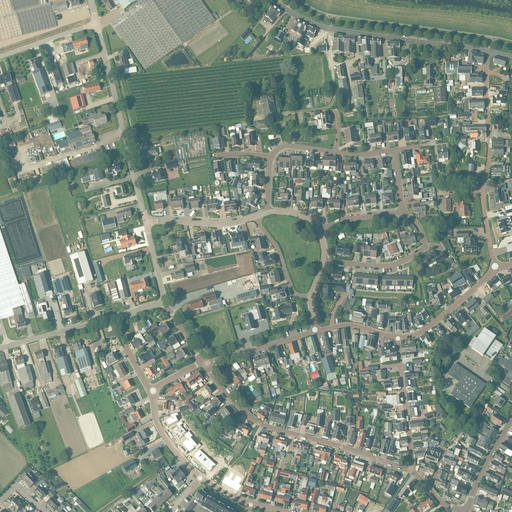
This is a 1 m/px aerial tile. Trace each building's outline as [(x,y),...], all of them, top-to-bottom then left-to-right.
[(0,0),(0,40),(0,42),(56,27),(50,3),(47,4),(45,0),(0,0)] [(112,0),(106,5),(110,11),(120,4),(124,11),(126,13),(122,16),(110,24),(108,25),(110,28),(112,27),(121,40),(123,39),(145,70),(215,21),(200,0),(112,0)] [(58,12),(67,9),(66,3),(52,7),(53,13),(58,12)] [(277,18),(278,19),(282,13),(273,6),(269,11),(270,12),(265,17),(272,23),(277,18)] [(297,20),(291,31),(301,37),(307,26),(297,20)] [(314,36),(316,30),(306,27),(304,33),(298,45),(303,48),(307,41),(305,40),(307,37),(309,38),(310,39),(312,40),(314,39),(314,37),(314,36)] [(241,36),(245,40),(252,33),(249,30),(241,36)] [(279,32),(275,38),(280,41),(284,34),(279,32)] [(343,38),(334,37),(333,53),(343,54),(343,38)] [(345,38),(344,54),(353,55),(354,39),(345,38)] [(63,46),(65,52),(74,49),(81,47),(82,50),(87,49),(87,46),(88,45),(86,39),(63,46)] [(369,39),(358,40),(359,54),(370,53),(369,39)] [(381,41),(371,40),(371,58),(379,59),(379,56),(381,54),(381,41)] [(394,58),(394,62),(400,62),(399,43),(387,43),(388,58),(394,58)] [(48,68),(53,66),(47,50),(42,52),(48,68)] [(119,57),(122,68),(129,66),(126,56),(128,55),(127,51),(120,53),(121,57),(119,57)] [(475,64),(483,65),(484,55),(469,53),(467,64),(474,65),(475,64)] [(504,67),(506,60),(495,57),(493,64),(504,67)] [(37,59),(30,62),(32,67),(33,67),(35,71),(32,72),(41,96),(50,93),(42,69),(40,69),(39,65),(39,64),(37,59)] [(458,75),(465,75),(471,75),(471,68),(458,68),(458,64),(449,64),(449,59),(448,59),(446,59),(446,64),(445,75),(458,75)] [(80,71),(94,67),(92,61),(78,65),(80,71)] [(62,66),(67,85),(75,83),(73,75),(75,74),(72,63),(62,66)] [(341,98),(343,111),(350,110),(349,102),(349,97),(348,90),(347,90),(346,80),(345,78),(344,78),(343,66),(337,67),(339,81),(338,82),(341,98)] [(62,83),(57,69),(51,71),(56,85),(62,83)] [(360,71),(362,83),(368,82),(367,78),(372,77),(371,70),(366,70),(367,73),(366,70),(360,71)] [(0,85),(8,83),(9,87),(12,86),(11,82),(9,74),(0,76),(0,85)] [(470,83),(470,84),(482,84),(482,76),(470,75),(470,76),(465,76),(465,83),(470,83)] [(6,88),(12,104),(20,101),(15,85),(12,86),(9,87),(6,88)] [(86,95),(100,91),(98,85),(84,88),(86,95)] [(354,101),(355,108),(365,107),(362,87),(351,88),(353,101),(354,101)] [(446,103),(446,88),(435,89),(436,104),(446,103)] [(68,92),(71,104),(83,101),(80,89),(68,92)] [(466,98),(471,98),(483,97),(482,89),(471,89),(471,94),(466,94),(466,98)] [(493,98),(493,105),(504,105),(504,98),(504,97),(507,97),(507,92),(499,92),(499,96),(501,96),(501,98),(493,98)] [(261,99),(265,117),(267,116),(266,114),(276,112),(272,96),(261,99)] [(483,112),(483,109),(484,109),(484,105),(463,106),(463,114),(470,114),(469,110),(478,110),(478,112),(483,112)] [(343,111),(345,119),(354,117),(354,115),(358,114),(357,109),(343,111)] [(321,121),(331,119),(330,114),(320,115),(320,112),(314,112),(314,116),(317,116),(318,118),(320,118),(321,121)] [(94,122),(96,127),(107,123),(104,116),(101,118),(99,114),(87,119),(89,124),(94,122)] [(319,127),(317,127),(318,130),(327,129),(327,126),(331,125),(331,119),(321,121),(318,121),(319,127)] [(435,119),(424,120),(425,128),(436,126),(435,119)] [(48,125),(51,131),(63,127),(61,121),(48,125)] [(257,130),(257,131),(268,129),(267,121),(256,122),(256,127),(255,127),(255,130),(257,130)] [(91,144),(95,143),(91,133),(89,126),(78,130),(79,131),(68,135),(69,138),(66,139),(67,141),(58,144),(61,155),(70,152),(76,150),(76,151),(92,146),(91,144)] [(345,132),(345,138),(356,137),(355,130),(360,130),(359,126),(351,127),(352,131),(345,132)] [(409,126),(409,130),(404,130),(406,142),(414,141),(414,137),(414,133),(416,133),(415,126),(409,126)] [(486,132),(485,126),(466,127),(466,128),(462,128),(462,133),(466,132),(466,138),(470,137),(470,133),(486,132)] [(420,134),(421,141),(429,140),(428,129),(419,130),(419,134),(420,134)] [(7,138),(10,137),(8,130),(5,131),(5,130),(0,131),(0,141),(8,139),(7,138)] [(369,136),(370,145),(372,145),(372,146),(376,146),(375,144),(376,144),(375,136),(374,130),(367,131),(367,137),(369,136)] [(383,130),(379,130),(380,135),(375,136),(376,144),(377,144),(377,146),(381,145),(381,144),(382,144),(381,136),(384,136),(384,134),(383,133),(383,130)] [(232,138),(233,147),(240,147),(239,140),(242,140),(241,131),(237,132),(237,137),(235,137),(235,135),(234,134),(231,134),(230,135),(230,138),(232,138)] [(173,137),(177,161),(208,156),(205,132),(173,137)] [(252,137),(246,138),(247,148),(254,147),(253,140),(256,140),(255,133),(251,133),(252,137)] [(353,144),(354,147),(362,146),(362,142),(357,143),(356,137),(345,138),(346,144),(353,144)] [(225,149),(223,139),(213,140),(214,150),(225,149)] [(143,159),(158,155),(157,148),(142,152),(143,159)] [(45,177),(103,157),(101,149),(95,151),(96,152),(69,162),(67,158),(57,162),(58,164),(52,166),(52,165),(41,169),(40,170),(41,176),(44,175),(45,177)] [(445,159),(445,162),(448,161),(447,150),(437,152),(438,160),(445,159)] [(416,155),(418,167),(430,165),(429,158),(424,158),(423,157),(422,154),(416,155)] [(411,166),(411,165),(410,155),(401,157),(403,166),(408,166),(409,170),(411,170),(411,178),(416,178),(415,169),(414,166),(411,166)] [(310,168),(317,168),(317,158),(310,158),(310,161),(306,161),(306,167),(310,167),(310,168)] [(319,170),(323,171),(323,170),(329,170),(330,158),(323,158),(323,163),(320,163),(319,170)] [(333,171),(335,172),(335,173),(340,173),(341,164),(335,164),(336,159),(330,158),(329,168),(333,168),(333,171)] [(376,169),(377,174),(382,174),(382,170),(387,169),(386,161),(378,161),(379,168),(376,169)] [(167,170),(177,167),(176,162),(166,164),(167,170)] [(242,171),(249,172),(250,169),(259,169),(260,162),(248,162),(248,166),(243,165),(242,171)] [(360,168),(361,176),(366,175),(366,170),(374,169),(373,162),(364,163),(365,168),(360,168)] [(235,174),(235,177),(239,177),(238,171),(235,171),(234,163),(227,163),(228,175),(235,174)] [(497,167),(491,167),(491,174),(511,173),(511,167),(507,167),(507,166),(503,167),(503,163),(497,163),(497,167)] [(214,165),(216,178),(220,178),(220,174),(222,173),(221,164),(214,165)] [(99,165),(91,167),(93,175),(95,182),(103,180),(99,165)] [(106,168),(108,176),(113,175),(112,173),(120,171),(118,165),(110,167),(106,168)] [(157,179),(158,182),(166,180),(164,171),(160,173),(159,171),(147,174),(149,181),(157,179)] [(252,182),(261,182),(262,177),(256,176),(256,173),(249,173),(249,176),(253,176),(252,182)] [(407,184),(408,191),(418,189),(417,185),(420,185),(420,179),(411,180),(411,183),(407,184)] [(261,182),(252,182),(249,182),(248,190),(255,192),(256,188),(261,188),(261,182)] [(288,201),(288,190),(292,191),(293,183),(286,183),(286,191),(278,191),(278,199),(284,199),(284,201),(288,201)] [(500,190),(494,191),(496,204),(507,202),(506,196),(504,196),(503,190),(505,190),(505,185),(499,186),(500,190)] [(124,187),(115,189),(117,197),(125,195),(124,187)] [(301,188),(294,187),(294,195),(297,195),(297,203),(305,203),(305,200),(308,200),(309,192),(301,192),(301,188)] [(408,191),(409,197),(414,197),(414,200),(422,199),(421,193),(418,194),(418,189),(408,191)] [(248,199),(257,203),(259,197),(254,196),(255,192),(248,190),(247,193),(250,194),(248,199)] [(378,191),(379,199),(382,199),(383,205),(393,204),(392,194),(384,195),(383,191),(378,191)] [(230,202),(231,212),(236,211),(236,205),(238,204),(237,192),(234,192),(235,202),(230,202)] [(172,207),(172,211),(178,210),(176,201),(171,201),(170,196),(167,196),(168,207),(172,207)] [(182,197),(176,197),(178,210),(183,209),(183,204),(186,204),(185,196),(182,196),(182,197)] [(190,211),(195,210),(194,201),(194,198),(188,198),(188,196),(185,196),(186,204),(189,203),(190,211)] [(194,201),(195,210),(201,210),(200,205),(203,205),(204,205),(203,199),(203,196),(199,196),(200,200),(194,201)] [(155,203),(156,211),(163,210),(163,205),(168,204),(167,197),(161,198),(162,202),(155,203)] [(212,202),(213,211),(218,211),(218,205),(221,204),(220,198),(220,197),(216,197),(216,201),(212,202)] [(224,207),(225,213),(231,212),(230,202),(229,199),(224,200),(223,198),(220,198),(221,204),(221,207),(224,207)] [(419,213),(426,213),(425,208),(429,207),(429,208),(434,207),(433,198),(422,199),(422,201),(420,201),(420,205),(413,206),(413,207),(414,207),(415,213),(419,213)] [(207,206),(208,212),(213,211),(212,202),(207,202),(207,199),(203,199),(204,205),(203,205),(204,206),(207,206)] [(245,208),(249,209),(250,206),(255,208),(257,203),(248,199),(247,202),(244,201),(242,206),(245,208)] [(442,212),(442,213),(451,213),(450,199),(438,200),(438,213),(442,212)] [(469,212),(468,212),(468,208),(465,208),(465,203),(461,203),(461,208),(457,208),(458,217),(461,217),(461,218),(470,217),(469,212)] [(116,214),(118,224),(124,222),(123,219),(131,217),(129,210),(121,212),(121,213),(116,214)] [(103,231),(116,228),(113,218),(101,221),(103,231)] [(501,230),(502,234),(504,234),(504,235),(507,234),(507,233),(511,231),(511,230),(508,219),(499,222),(500,226),(501,230)] [(121,242),(123,249),(135,245),(133,238),(130,238),(130,236),(127,236),(125,230),(119,232),(120,237),(121,236),(122,239),(123,242),(121,242)] [(0,320),(14,316),(14,317),(12,317),(14,325),(17,324),(18,329),(25,327),(24,322),(22,316),(22,315),(20,307),(25,305),(28,314),(29,319),(35,317),(34,312),(24,284),(18,286),(0,231),(0,320)] [(468,238),(468,233),(457,233),(457,238),(464,238),(464,253),(477,253),(477,251),(479,251),(479,245),(474,245),(474,240),(467,240),(467,238),(468,238)] [(218,243),(218,246),(223,245),(222,239),(219,240),(218,234),(212,235),(213,244),(218,243)] [(231,235),(233,244),(245,242),(243,234),(236,235),(231,235)] [(407,243),(408,247),(416,243),(413,235),(406,238),(405,234),(400,236),(403,245),(407,243)] [(197,245),(198,247),(201,247),(201,244),(199,235),(193,236),(195,245),(197,245)] [(101,236),(88,239),(91,249),(104,246),(101,236)] [(256,244),(257,252),(266,250),(263,239),(257,240),(256,237),(249,239),(251,245),(256,244)] [(190,246),(186,247),(185,240),(176,241),(178,253),(185,251),(186,256),(192,255),(190,246)] [(445,241),(440,244),(445,251),(449,249),(445,241)] [(390,244),(394,255),(397,254),(398,255),(403,253),(399,243),(396,244),(396,242),(390,244)] [(363,243),(362,246),(361,254),(364,255),(364,258),(370,258),(370,252),(371,248),(367,248),(368,243),(363,243)] [(382,250),(386,259),(392,257),(391,256),(394,255),(390,244),(384,247),(385,249),(382,250)] [(370,258),(376,259),(377,252),(379,252),(380,245),(375,245),(374,248),(371,248),(370,252),(370,258)] [(344,256),(349,256),(350,246),(343,246),(343,247),(337,246),(337,254),(344,255),(344,256)] [(361,254),(362,246),(354,246),(354,254),(361,254)] [(429,268),(431,268),(433,267),(433,265),(432,264),(436,262),(437,265),(446,259),(442,253),(436,257),(434,252),(427,256),(428,257),(424,259),(428,267),(429,268)] [(93,282),(84,253),(69,257),(78,286),(93,282)] [(132,255),(123,258),(124,265),(129,264),(130,267),(135,265),(134,262),(141,260),(140,254),(132,255)] [(264,265),(265,267),(276,265),(274,257),(265,259),(264,254),(260,255),(261,262),(263,261),(264,265)] [(445,263),(448,267),(454,263),(451,259),(448,261),(445,263)] [(173,280),(176,280),(177,281),(188,278),(187,275),(196,272),(198,271),(196,264),(193,265),(193,262),(184,264),(186,271),(183,272),(171,275),(173,280)] [(22,268),(23,269),(25,279),(31,277),(28,267),(22,268)] [(462,274),(470,286),(474,283),(470,277),(473,274),(473,275),(476,273),(472,267),(462,274)] [(99,283),(103,282),(99,268),(94,270),(99,283)] [(239,268),(220,271),(224,293),(243,289),(239,268)] [(39,274),(44,294),(53,291),(47,271),(39,274)] [(331,279),(341,280),(342,272),(338,271),(338,274),(332,273),(331,279)] [(448,280),(453,288),(455,287),(456,288),(465,281),(460,273),(448,280)] [(500,279),(506,288),(511,284),(510,281),(507,275),(500,279)] [(490,289),(493,292),(498,288),(496,286),(497,285),(496,284),(500,280),(496,276),(487,284),(491,289),(490,289)] [(60,279),(51,282),(56,296),(70,291),(66,277),(60,279)] [(112,296),(113,302),(121,300),(128,298),(124,282),(123,280),(104,285),(107,297),(112,296)] [(146,280),(129,284),(131,292),(148,288),(146,280)] [(323,299),(332,300),(332,296),(333,296),(334,292),(336,292),(346,293),(347,285),(337,284),(336,288),(333,287),(323,286),(323,291),(324,291),(323,299)] [(433,304),(434,307),(437,306),(438,307),(443,305),(440,295),(436,296),(435,293),(436,293),(435,287),(433,287),(433,285),(428,286),(430,294),(431,298),(429,298),(430,302),(432,301),(436,300),(436,303),(433,304)] [(276,294),(277,300),(287,297),(285,290),(278,291),(277,288),(270,290),(271,296),(276,294)] [(446,290),(452,299),(459,295),(456,289),(452,291),(450,288),(446,290)] [(189,304),(191,312),(203,308),(202,304),(204,304),(205,304),(217,300),(214,293),(202,296),(203,300),(201,300),(189,304)] [(94,307),(94,308),(102,305),(99,294),(91,296),(93,304),(92,304),(93,307),(94,307)] [(486,305),(495,316),(497,314),(488,304),(494,299),(490,294),(482,301),(486,305)] [(65,305),(62,306),(63,311),(64,316),(65,316),(65,317),(68,316),(68,315),(72,314),(67,297),(63,298),(65,305)] [(464,307),(469,313),(478,305),(473,299),(469,303),(469,304),(464,307)] [(371,313),(372,307),(371,307),(372,303),(373,304),(373,301),(366,300),(365,307),(369,307),(368,312),(371,313)] [(387,303),(382,303),(382,301),(378,301),(378,303),(376,303),(376,308),(378,308),(378,310),(387,310),(387,303)] [(274,310),(277,321),(284,319),(283,315),(290,313),(290,314),(295,313),(294,305),(274,310)] [(46,306),(37,308),(39,316),(43,315),(45,321),(51,320),(49,312),(48,313),(46,306)] [(256,310),(250,312),(251,314),(247,315),(248,318),(245,319),(246,322),(245,323),(248,331),(255,329),(253,321),(259,320),(259,321),(264,320),(261,307),(256,308),(256,310)] [(455,317),(454,317),(458,322),(459,321),(462,325),(465,322),(467,325),(470,322),(461,311),(455,317)] [(352,321),(362,324),(364,319),(365,315),(354,313),(353,316),(350,315),(349,320),(352,321)] [(415,321),(418,329),(423,326),(421,322),(424,321),(421,315),(413,318),(415,321)] [(378,329),(384,329),(385,317),(378,316),(376,325),(379,325),(378,329)] [(396,331),(401,332),(401,318),(396,318),(396,317),(388,318),(389,324),(396,323),(396,331)] [(452,329),(456,333),(459,330),(450,321),(446,325),(451,331),(452,329)] [(162,335),(172,329),(168,323),(161,327),(161,328),(160,328),(160,329),(160,330),(160,331),(160,332),(162,335)] [(147,332),(149,335),(159,329),(157,326),(147,332)] [(435,332),(441,337),(445,333),(440,328),(435,332)] [(343,348),(346,366),(351,366),(348,348),(347,330),(341,331),(343,348)] [(494,340),(496,337),(484,330),(477,340),(474,338),(469,346),(472,348),(471,349),(483,356),(485,353),(492,358),(490,361),(492,362),(503,346),(494,340)] [(322,346),(323,346),(325,355),(332,353),(327,334),(321,336),(322,342),(321,342),(322,346)] [(424,344),(425,346),(432,342),(427,334),(420,338),(423,344),(424,344)] [(462,340),(457,334),(454,338),(459,343),(462,340)] [(176,336),(167,341),(171,348),(180,342),(176,336)] [(364,350),(366,337),(360,336),(359,341),(358,349),(364,350)] [(374,349),(376,337),(369,336),(366,348),(374,349)] [(139,343),(143,341),(141,338),(138,341),(136,338),(133,340),(134,342),(131,344),(133,347),(132,348),(133,350),(134,349),(134,350),(141,346),(139,343)] [(314,338),(308,339),(313,357),(306,359),(307,365),(316,362),(317,364),(322,362),(320,356),(319,356),(314,338)] [(72,344),(73,349),(74,349),(75,353),(80,370),(91,367),(86,350),(82,351),(79,342),(72,344)] [(297,354),(298,354),(295,343),(289,345),(292,356),(291,356),(293,360),(298,359),(297,354)] [(59,370),(62,377),(71,375),(70,372),(66,357),(63,358),(61,352),(62,352),(60,347),(53,349),(59,370)] [(389,356),(394,355),(394,353),(396,353),(396,347),(380,349),(380,355),(383,354),(383,355),(384,355),(384,356),(385,356),(389,356)] [(277,360),(284,358),(280,348),(274,350),(277,360)] [(175,354),(179,360),(184,357),(185,358),(185,359),(187,357),(188,356),(187,355),(188,355),(184,349),(175,354)] [(43,381),(44,385),(52,382),(51,379),(47,363),(44,364),(43,359),(42,352),(34,354),(36,361),(39,360),(40,365),(37,366),(42,381),(43,381)] [(143,365),(153,359),(149,352),(139,358),(143,365)] [(164,357),(167,361),(175,356),(172,352),(169,354),(164,357)] [(107,358),(105,359),(107,362),(106,362),(108,365),(112,363),(117,360),(118,359),(116,356),(116,357),(114,353),(113,354),(112,353),(106,356),(107,358)] [(155,362),(161,359),(163,357),(161,354),(153,359),(155,362)] [(263,367),(264,369),(270,367),(267,355),(266,355),(263,355),(263,356),(260,357),(262,364),(263,367)] [(163,357),(161,359),(166,368),(162,370),(164,374),(171,369),(170,366),(164,357),(163,357)] [(254,359),(257,369),(263,367),(262,364),(260,357),(258,358),(257,357),(254,358),(254,359)] [(321,360),(328,382),(336,379),(335,374),(336,374),(330,357),(321,360)] [(23,385),(24,390),(33,387),(32,382),(33,382),(29,367),(25,368),(22,358),(15,360),(22,385),(23,385)] [(508,362),(504,359),(502,358),(498,364),(505,368),(510,372),(511,373),(511,371),(511,359),(510,358),(508,362)] [(3,386),(5,391),(13,389),(11,383),(8,372),(6,372),(5,369),(7,368),(6,362),(0,363),(0,373),(0,374),(0,379),(2,386),(3,386)] [(108,375),(110,377),(115,375),(114,374),(117,373),(123,370),(120,364),(114,368),(115,371),(114,371),(114,370),(112,371),(111,367),(105,371),(107,375),(108,375)] [(403,365),(404,373),(412,372),(412,369),(411,364),(403,365)] [(469,409),(486,385),(455,364),(447,375),(459,383),(450,395),(469,409)] [(150,378),(158,373),(153,367),(146,371),(150,378)] [(510,372),(504,368),(504,370),(503,371),(504,372),(504,373),(505,376),(506,376),(502,382),(509,387),(511,383),(511,382),(511,373),(510,372)] [(240,377),(243,374),(244,374),(242,371),(240,369),(237,372),(235,370),(233,372),(229,374),(231,376),(230,377),(234,381),(240,377)] [(120,379),(126,376),(123,370),(117,373),(120,379)] [(375,380),(375,381),(385,380),(384,375),(385,375),(385,371),(379,372),(378,370),(360,372),(360,376),(370,375),(369,374),(371,374),(372,381),(375,380)] [(192,377),(197,382),(202,378),(201,377),(202,376),(200,373),(199,374),(198,372),(192,377)] [(240,377),(234,381),(237,386),(238,385),(239,387),(243,385),(241,383),(243,381),(247,378),(245,376),(243,374),(240,377)] [(186,381),(191,387),(197,382),(192,377),(191,378),(191,377),(187,379),(188,380),(186,381)] [(79,394),(81,399),(87,396),(85,392),(81,379),(74,382),(79,394)] [(411,388),(411,389),(415,388),(414,379),(405,380),(406,388),(411,388)] [(120,390),(121,393),(125,391),(125,392),(133,387),(129,381),(121,385),(123,388),(120,390)] [(392,388),(392,390),(401,389),(400,381),(391,382),(384,383),(384,389),(392,388)] [(174,388),(179,395),(185,391),(185,392),(188,390),(184,384),(182,385),(180,383),(174,388)] [(210,385),(201,392),(205,398),(214,391),(210,385)] [(47,398),(48,397),(49,400),(59,396),(58,394),(64,392),(62,386),(45,393),(47,398)] [(174,388),(168,392),(168,393),(167,394),(169,397),(170,396),(171,397),(175,394),(177,396),(179,395),(174,388)] [(257,399),(260,396),(256,390),(252,393),(257,399)] [(38,395),(44,409),(49,407),(44,393),(38,395)] [(416,393),(407,394),(408,403),(417,401),(416,397),(420,397),(419,393),(416,393)] [(7,398),(18,429),(30,425),(19,394),(7,398)] [(127,404),(129,408),(137,403),(132,394),(126,398),(123,399),(126,403),(128,402),(129,403),(127,404)] [(392,396),(393,406),(403,405),(402,395),(392,396)] [(192,412),(195,409),(190,402),(194,399),(191,396),(184,402),(192,412)] [(217,412),(215,409),(223,402),(218,397),(210,404),(211,405),(205,410),(211,417),(217,412)] [(501,408),(505,402),(499,397),(494,404),(501,408)] [(163,411),(173,412),(173,406),(172,406),(172,404),(164,403),(163,411)] [(265,409),(264,410),(267,412),(271,414),(274,409),(267,405),(265,409)] [(441,409),(440,408),(439,405),(434,406),(437,416),(443,411),(441,409)] [(126,415),(134,411),(132,407),(124,411),(126,415)] [(225,419),(228,421),(233,417),(231,414),(232,413),(227,407),(220,413),(225,419)] [(409,409),(411,419),(418,418),(418,412),(420,411),(420,408),(417,408),(409,409)] [(260,412),(257,416),(263,421),(267,415),(266,414),(267,412),(264,410),(265,409),(264,409),(262,412),(261,411),(260,412)] [(140,413),(139,413),(138,412),(131,416),(130,417),(134,424),(135,423),(142,418),(140,415),(141,414),(140,413)] [(433,412),(424,415),(426,421),(435,418),(433,412)] [(270,422),(277,424),(279,415),(272,413),(270,422)] [(167,422),(166,423),(168,426),(169,426),(178,422),(176,417),(178,417),(177,414),(171,415),(173,418),(167,421),(167,422)] [(288,427),(295,429),(297,422),(300,422),(302,416),(294,414),(293,418),(291,417),(288,427)] [(286,417),(279,415),(277,424),(284,426),(286,417)] [(301,426),(306,427),(307,422),(308,422),(310,417),(304,415),(301,426)] [(503,421),(497,417),(495,415),(491,421),(494,422),(493,423),(496,425),(497,424),(500,426),(503,421)] [(323,437),(328,438),(331,425),(330,424),(330,422),(331,419),(328,418),(327,421),(323,437)] [(346,428),(349,429),(350,425),(353,425),(354,420),(346,419),(347,424),(346,428)] [(202,425),(208,432),(212,429),(209,425),(210,423),(208,421),(206,422),(202,425)] [(487,425),(482,421),(476,430),(481,433),(487,425)] [(133,423),(124,428),(127,434),(136,429),(133,423)] [(178,427),(172,431),(173,433),(172,433),(175,436),(184,430),(181,426),(182,425),(181,423),(176,425),(178,427)] [(238,439),(239,439),(240,436),(241,433),(242,434),(245,427),(240,424),(236,430),(239,432),(237,434),(238,435),(237,438),(238,439)] [(308,424),(305,433),(314,435),(316,427),(316,426),(308,424)] [(396,424),(392,424),(392,433),(394,434),(393,431),(397,430),(397,432),(399,434),(406,433),(405,424),(400,425),(396,424)] [(337,440),(340,441),(341,435),(344,436),(346,429),(343,429),(344,427),(336,425),(335,429),(333,433),(334,433),(332,439),(333,439),(334,440),(336,441),(337,440)] [(245,427),(242,434),(247,436),(250,430),(245,427)] [(490,432),(485,429),(482,433),(491,440),(497,431),(492,428),(490,432)] [(145,429),(135,435),(140,443),(139,443),(141,447),(149,443),(147,440),(150,438),(149,436),(150,436),(148,433),(147,434),(145,429)] [(348,444),(353,445),(356,434),(354,433),(355,430),(351,429),(350,432),(348,437),(350,437),(348,444)] [(366,434),(365,438),(368,439),(368,440),(366,449),(371,450),(372,446),(374,438),(375,437),(375,429),(373,429),(371,437),(369,437),(370,434),(366,433),(366,434)] [(184,430),(175,436),(177,439),(178,439),(179,440),(184,436),(186,438),(190,435),(188,432),(186,433),(184,430)] [(121,438),(124,443),(134,437),(131,433),(121,438)] [(366,434),(365,434),(361,433),(357,447),(362,448),(365,438),(366,434)] [(257,450),(260,451),(264,436),(259,434),(256,443),(259,444),(257,450)] [(371,451),(378,453),(380,448),(379,448),(380,445),(379,445),(380,443),(377,442),(378,441),(379,435),(375,434),(374,438),(372,446),(371,451)] [(188,440),(182,445),(184,446),(183,447),(185,450),(194,442),(191,439),(192,437),(190,435),(186,438),(188,440)] [(260,451),(259,453),(264,455),(266,450),(264,449),(265,444),(268,445),(270,438),(264,436),(260,451)] [(477,445),(485,450),(491,441),(485,438),(482,436),(479,442),(477,445)] [(275,451),(278,452),(282,439),(276,437),(275,443),(273,442),(272,446),(276,447),(275,451)] [(470,445),(473,447),(476,442),(469,437),(466,443),(469,445),(470,445)] [(388,455),(393,457),(395,448),(400,450),(400,449),(399,445),(399,443),(399,440),(396,440),(395,439),(392,438),(391,441),(392,441),(388,455)] [(277,458),(280,459),(281,458),(284,459),(285,454),(280,452),(281,450),(282,451),(283,447),(286,448),(288,441),(282,439),(278,452),(277,458)] [(426,452),(426,453),(439,458),(441,453),(434,450),(436,445),(437,446),(439,441),(433,439),(433,441),(432,440),(430,442),(428,447),(426,452)] [(385,455),(389,442),(383,440),(380,453),(385,455)] [(194,442),(185,450),(188,452),(189,452),(190,453),(195,449),(197,451),(201,447),(198,444),(197,446),(194,442)] [(297,454),(299,454),(301,445),(294,443),(292,448),(298,450),(297,454)] [(424,449),(424,452),(426,452),(428,446),(428,445),(427,443),(426,443),(413,444),(414,450),(424,449)] [(509,447),(503,443),(499,449),(502,451),(501,454),(511,459),(511,457),(511,454),(508,452),(509,450),(508,449),(509,447)] [(299,454),(301,455),(302,451),(308,452),(309,447),(301,445),(299,454)] [(473,453),(481,458),(484,453),(473,447),(470,445),(469,445),(467,450),(462,448),(462,449),(461,452),(466,455),(466,454),(467,455),(468,452),(472,454),(473,453)] [(445,456),(458,461),(458,460),(459,456),(460,453),(461,452),(462,449),(456,446),(453,453),(447,451),(445,456)] [(316,448),(314,454),(320,455),(319,458),(319,459),(321,460),(323,450),(316,448)] [(147,456),(150,461),(154,459),(155,460),(158,458),(161,456),(157,449),(149,455),(146,450),(141,453),(145,458),(147,456)] [(200,449),(194,457),(198,461),(205,453),(200,449)] [(321,460),(321,461),(326,462),(326,463),(328,463),(329,459),(328,459),(328,457),(330,458),(331,452),(323,450),(321,460)] [(399,452),(399,462),(403,461),(403,457),(409,456),(409,451),(407,451),(400,452),(399,452)] [(205,453),(198,461),(202,464),(209,457),(205,453)] [(425,459),(437,463),(439,458),(426,453),(424,456),(426,457),(425,459)] [(500,455),(500,454),(497,453),(494,459),(501,463),(503,459),(507,461),(508,459),(504,457),(504,458),(500,455)] [(477,466),(480,461),(468,455),(466,460),(477,466)] [(340,465),(342,458),(336,456),(334,463),(339,465),(340,465)] [(209,457),(202,464),(206,468),(213,460),(209,457)] [(451,466),(455,467),(457,461),(445,457),(443,462),(451,465),(451,466)] [(340,465),(338,468),(343,470),(342,475),(345,476),(349,465),(346,464),(347,460),(347,459),(347,458),(345,458),(344,458),(344,459),(342,458),(340,465)] [(126,473),(137,467),(133,460),(122,466),(126,473)] [(213,460),(206,468),(210,472),(217,464),(213,460)] [(265,466),(273,468),(275,462),(267,460),(265,466)] [(357,463),(357,462),(354,461),(354,462),(353,462),(351,469),(351,468),(348,477),(349,477),(348,479),(345,478),(342,485),(350,488),(352,482),(353,482),(359,464),(357,463)] [(503,475),(506,469),(492,461),(489,468),(503,475)] [(359,464),(353,482),(352,484),(355,485),(358,477),(360,471),(362,472),(365,465),(359,464)] [(424,471),(433,474),(435,469),(434,468),(428,466),(425,465),(422,464),(419,470),(424,472),(424,471)] [(466,471),(473,474),(476,469),(468,465),(466,471)] [(21,481),(25,485),(32,478),(28,474),(32,471),(29,468),(23,473),(26,476),(21,481)] [(170,476),(174,480),(181,473),(177,468),(173,472),(171,470),(171,469),(166,474),(168,477),(169,477),(168,477),(170,476)] [(461,479),(466,481),(466,480),(470,481),(472,477),(458,470),(455,469),(454,472),(457,473),(457,475),(462,478),(461,479)] [(437,480),(445,483),(446,478),(448,474),(439,471),(437,480)] [(226,475),(222,482),(227,485),(234,474),(231,472),(229,477),(226,475)] [(319,480),(324,481),(326,474),(321,472),(321,475),(318,474),(317,479),(319,480)] [(496,472),(495,476),(487,472),(485,476),(485,477),(484,479),(488,480),(489,478),(492,480),(491,481),(497,484),(500,478),(501,479),(503,476),(496,472)] [(176,485),(179,488),(184,483),(183,483),(181,481),(185,477),(181,473),(174,480),(178,484),(177,485),(176,485)] [(234,474),(227,485),(233,489),(239,477),(237,476),(234,480),(232,478),(234,474)] [(390,485),(389,485),(384,493),(391,497),(396,489),(393,488),(399,478),(393,474),(390,479),(393,481),(390,485)] [(252,481),(253,477),(249,476),(247,484),(246,488),(243,487),(241,493),(242,493),(242,494),(244,495),(245,494),(248,495),(252,481)] [(25,485),(29,489),(32,486),(34,488),(43,479),(41,477),(36,482),(32,478),(25,485)] [(239,477),(233,489),(238,492),(242,484),(240,483),(242,479),(239,477)] [(258,498),(265,500),(268,485),(269,482),(270,482),(270,479),(267,478),(263,493),(260,492),(258,498)] [(310,479),(308,486),(315,488),(316,480),(310,479)] [(459,482),(452,479),(450,485),(454,486),(454,485),(457,487),(456,491),(465,496),(468,486),(459,482)] [(443,489),(447,491),(450,484),(445,483),(437,480),(436,480),(434,485),(443,488),(443,489)] [(248,495),(254,497),(256,491),(252,490),(255,482),(252,481),(248,495)] [(326,488),(335,491),(336,485),(328,482),(326,488)] [(402,496),(406,499),(410,492),(412,493),(415,495),(417,491),(415,489),(417,487),(411,483),(406,489),(407,490),(402,496)] [(285,490),(286,486),(283,485),(280,497),(277,496),(276,502),(282,504),(284,498),(284,495),(285,493),(285,490)] [(493,497),(496,498),(498,492),(496,491),(490,488),(482,485),(479,490),(480,490),(479,493),(487,496),(487,495),(493,497)] [(33,493),(37,497),(44,490),(40,486),(33,493)] [(161,494),(167,500),(172,495),(166,490),(163,492),(158,487),(156,489),(161,494)] [(511,497),(511,491),(504,487),(501,493),(511,499),(511,497)] [(37,497),(41,501),(44,497),(46,499),(49,497),(53,493),(51,490),(47,493),(44,490),(37,497)] [(305,493),(305,491),(301,490),(299,498),(300,498),(299,502),(294,501),(293,504),(295,504),(294,507),(301,509),(305,493)] [(45,505),(49,509),(56,502),(52,498),(57,493),(55,491),(53,493),(49,497),(51,499),(45,505)] [(233,511),(234,511),(227,508),(226,509),(224,508),(225,506),(218,503),(217,504),(215,503),(216,501),(209,497),(208,498),(206,497),(207,496),(201,491),(195,499),(199,502),(198,504),(197,503),(196,503),(201,507),(200,507),(203,509),(203,508),(204,506),(204,507),(213,511),(233,511)] [(157,498),(162,504),(167,500),(161,494),(157,498)] [(313,511),(315,511),(319,511),(324,496),(320,495),(319,497),(317,506),(315,506),(313,511)] [(357,501),(366,506),(369,500),(360,495),(357,501)] [(324,496),(319,511),(326,511),(327,509),(327,508),(328,504),(325,504),(327,496),(324,496)] [(84,511),(85,511),(88,511),(90,511),(79,498),(75,501),(78,505),(75,508),(79,511),(84,511)] [(152,503),(158,509),(162,504),(157,498),(152,503)] [(484,511),(488,511),(489,510),(491,511),(490,511),(494,511),(494,508),(495,504),(476,498),(474,506),(485,509),(484,511)] [(11,503),(19,510),(21,508),(23,510),(27,506),(22,502),(20,504),(15,499),(11,503)] [(53,511),(59,507),(61,509),(65,504),(64,502),(63,503),(59,499),(56,502),(49,509),(52,511),(53,511)] [(417,508),(420,511),(422,511),(426,510),(428,511),(431,508),(430,507),(433,504),(429,499),(417,508)] [(149,509),(151,511),(154,511),(158,509),(152,503),(150,500),(144,506),(148,510),(149,509)] [(11,510),(8,511),(20,511),(19,511),(19,510),(11,503),(7,507),(11,510)]
